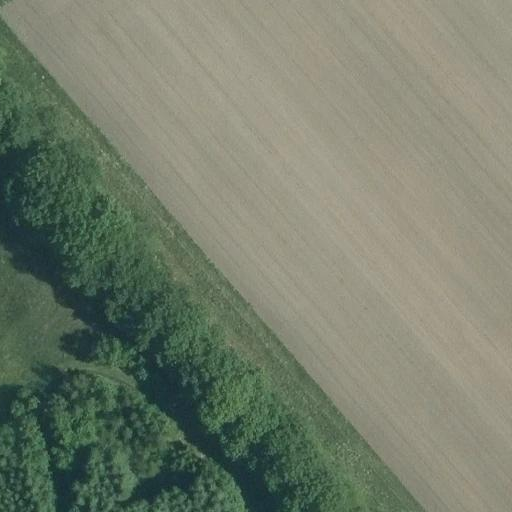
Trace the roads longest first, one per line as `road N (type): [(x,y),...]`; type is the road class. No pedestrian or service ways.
road 1 (track): [(63,511),(51,430),(61,359),(108,369),(156,396),(263,511)]
road 2 (track): [(0,217),(26,323),(47,354),(61,359)]
